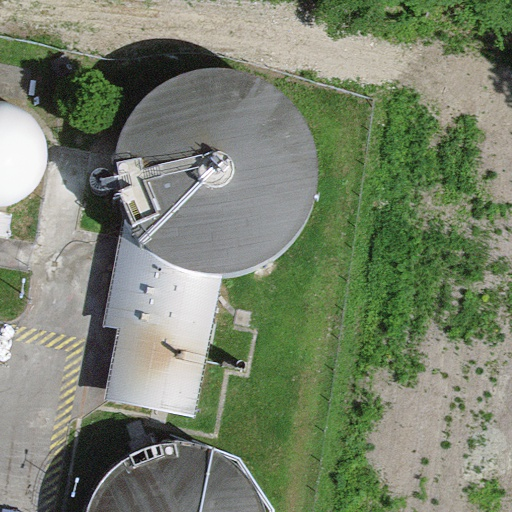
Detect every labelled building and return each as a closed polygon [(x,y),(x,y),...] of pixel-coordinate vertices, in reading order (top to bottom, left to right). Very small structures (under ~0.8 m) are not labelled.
[(238,73),(220,72),(181,81),(157,96),(141,112),(131,130),(124,148),(120,170),(121,189),(127,211),(137,232),(155,253),(173,266),(197,275),(218,278),(224,278),(245,276),(275,265),(302,241),(315,221),(325,193),(325,160),(316,130),(300,107),(280,90),(261,79),(238,73)] [(0,104),(0,206),(4,206),(21,200),(35,189),(44,173),(47,158),(45,141),(39,127),(26,114),(15,108),(0,104)] [(137,232),(127,211),(122,238),(105,326),(124,330),(111,402),(198,418),(224,278),(218,278),(197,275),(173,266),(155,253),(137,232)] [(13,215),(0,213),(0,235),(9,237),(13,215)] [(193,447),(180,446),(158,449),(142,454),(127,462),(116,471),(102,488),(94,502),(90,511),(269,511),(266,500),(256,483),(243,470),(231,461),(214,452),(193,447)]
